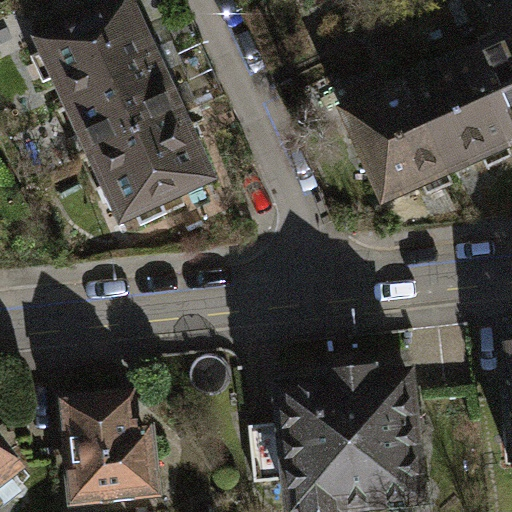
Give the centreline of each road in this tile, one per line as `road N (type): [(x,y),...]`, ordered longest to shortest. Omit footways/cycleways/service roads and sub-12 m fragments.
road 1 (residential): [(318,291),(0,319)]
road 2 (residential): [(203,0),(311,247),(318,291)]
road 3 (residential): [(511,268),(318,291)]
